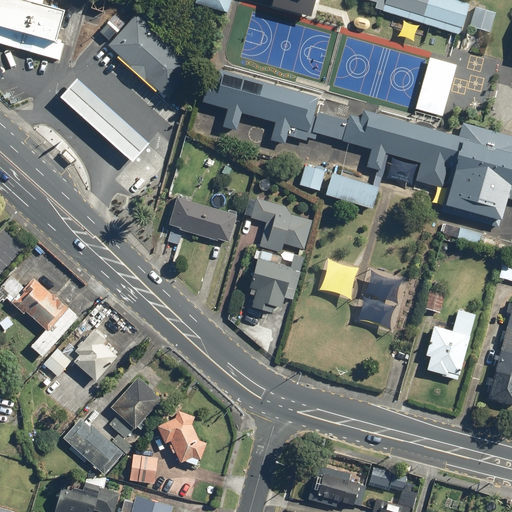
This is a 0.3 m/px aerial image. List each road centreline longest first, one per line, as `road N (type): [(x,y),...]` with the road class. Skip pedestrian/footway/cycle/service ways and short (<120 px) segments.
road 1 (primary): [(511,465),(281,401)]
road 2 (primary): [(281,401),(241,379),(114,262)]
road 3 (primary): [(0,136),(84,209),(114,262)]
road 4 (primary): [(114,262),(59,232),(0,181)]
